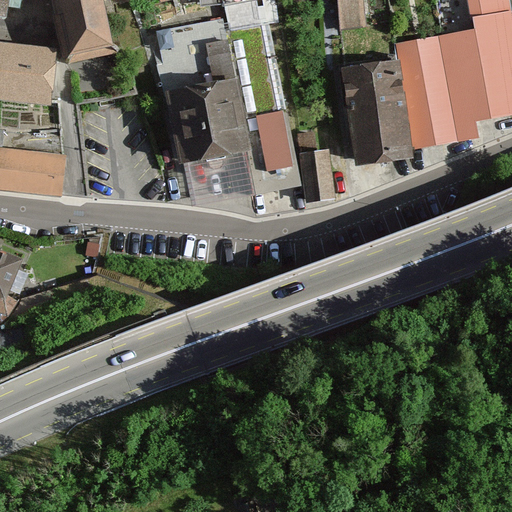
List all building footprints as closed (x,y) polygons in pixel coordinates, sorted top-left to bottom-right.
[(0,0),(0,19),(6,21),(9,0),(0,0)] [(61,0),(72,51),(108,44),(99,0),(61,0)] [(199,0),(200,1),(207,0),(338,0),(342,28),(360,25),(358,0),(199,0)] [(511,11),(510,0),(470,0),(476,35),(401,48),(404,65),(347,74),(363,173),(423,163),(421,152),(488,141),(484,121),(511,116),(511,11)] [(222,18),(158,34),(190,203),(307,192),(308,204),(341,202),(333,151),(333,131),(294,132),(272,29),(226,36),(222,18)] [(59,52),(0,47),(0,104),(55,108),(59,52)] [(0,194),(65,199),(67,155),(0,151),(0,194)] [(29,264),(0,251),(0,302),(11,307),(29,264)]
